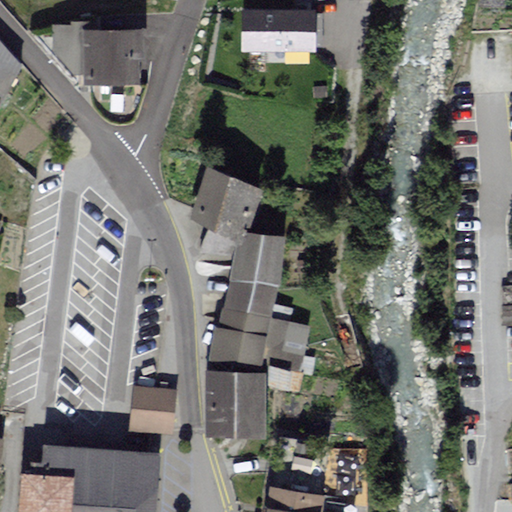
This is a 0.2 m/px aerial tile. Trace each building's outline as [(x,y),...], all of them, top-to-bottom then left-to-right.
[(310,49),(309,11),(241,11),(241,50),(310,49)] [(54,48),(72,70),(83,69),(84,83),(137,79),(135,58),(141,57),(139,25),(129,26),(91,29),(91,19),(73,20),(73,26),(54,27),(54,48)] [(0,99),(19,63),(0,41),(0,99)] [(259,187),(209,170),(193,217),(213,224),(206,244),(229,252),(240,221),(247,223),(259,187)] [(283,241),(239,233),(230,278),(275,287),(283,241)] [(230,278),(225,307),(269,316),(275,287),(230,278)] [(225,307),(222,325),(266,333),(269,318),(269,316),(225,307)] [(306,325),(269,318),(266,333),(261,360),(298,367),(306,325)] [(261,360),(266,333),(222,325),(218,324),(212,356),(260,365),(261,360)] [(208,371),(208,435),(235,435),(235,371),(208,371)] [(263,372),(235,371),(235,435),(263,435),(263,372)] [(171,435),(173,391),(131,387),(127,431),(171,435)] [(149,511),(154,449),(40,443),(39,460),(29,459),(28,470),(17,469),(14,511),(149,511)] [(333,511),(313,509),(316,488),(266,481),(261,511),(333,511)]
